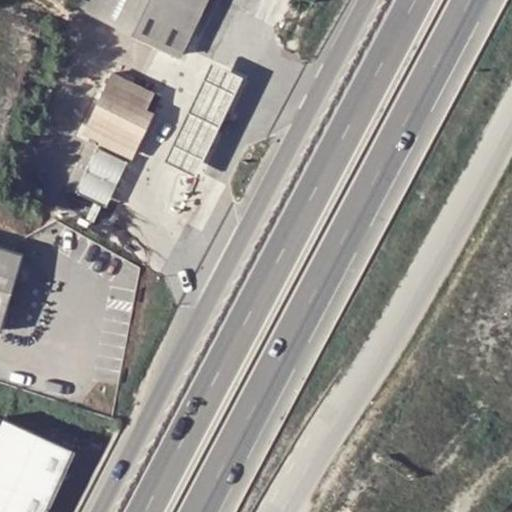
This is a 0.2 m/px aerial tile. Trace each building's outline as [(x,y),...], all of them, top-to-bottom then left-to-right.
[(77,0),(76,3),(87,9),(91,1),(89,0),(77,0)] [(87,9),(179,54),(205,0),(91,0),(91,1),(87,9)] [(213,61),(165,160),(166,160),(195,175),(246,76),(213,61)] [(111,71),(82,130),(130,153),(150,112),(144,109),(150,99),(151,90),(111,71)] [(0,326),(3,327),(26,252),(0,244),(0,326)] [(0,420),(0,511),(43,511),(73,449),(2,416),(0,420)]
